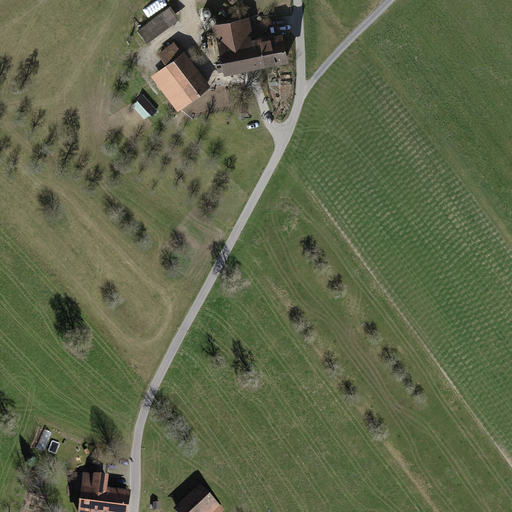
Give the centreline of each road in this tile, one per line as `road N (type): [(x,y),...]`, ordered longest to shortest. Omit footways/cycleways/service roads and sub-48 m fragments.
road 1 (unclassified): [(133,511),(143,414),(293,120),(301,72),(296,0)]
road 2 (track): [(186,0),(216,82),(253,77),(270,122),(286,138)]
road 3 (track): [(300,97),(390,0)]
